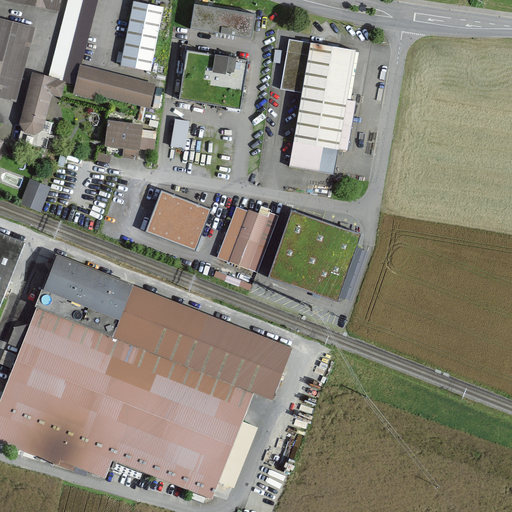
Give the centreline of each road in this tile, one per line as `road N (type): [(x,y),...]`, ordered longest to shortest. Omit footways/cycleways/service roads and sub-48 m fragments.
road 1 (secondary): [(335,0),(511,26)]
road 2 (unknown): [(247,189),(238,171),(269,23)]
